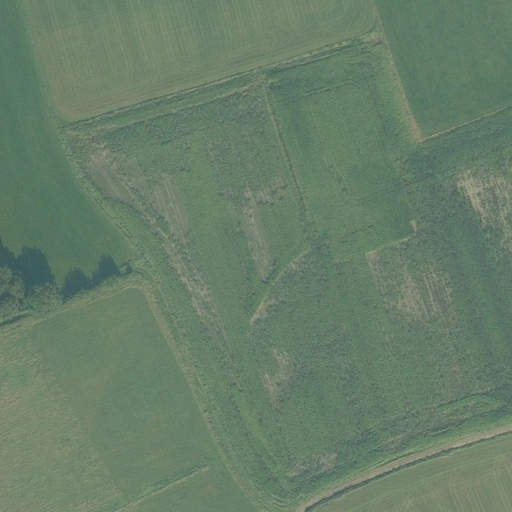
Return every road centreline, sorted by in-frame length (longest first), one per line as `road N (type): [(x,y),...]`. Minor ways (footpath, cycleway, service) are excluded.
road 1 (track): [(289,511),(267,510),(227,465),(143,278),(132,273),(0,332)]
road 2 (track): [(511,431),(394,463),(296,511)]
